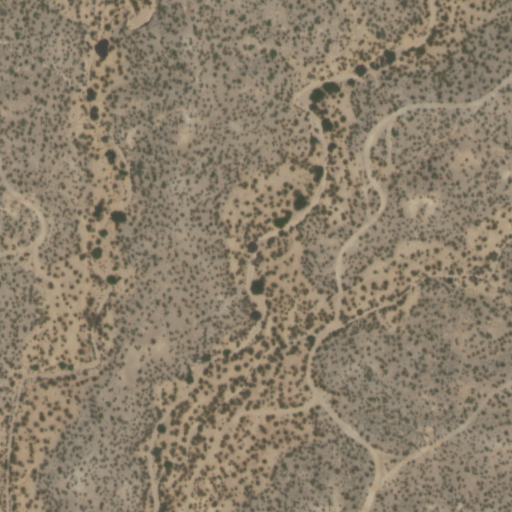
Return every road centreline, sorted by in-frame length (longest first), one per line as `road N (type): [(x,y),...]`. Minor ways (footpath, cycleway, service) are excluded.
road 1 (track): [(345,426),(306,372),(334,311),(339,245),(381,200),(366,168),(367,140),(407,107),(468,105),(511,77)]
road 2 (track): [(345,426),(382,453),(411,457),(463,426),(511,382)]
road 3 (track): [(182,511),(193,469),(237,412),(300,407),(316,395)]
road 4 (track): [(0,161),(4,182),(44,227),(24,249),(0,254)]
